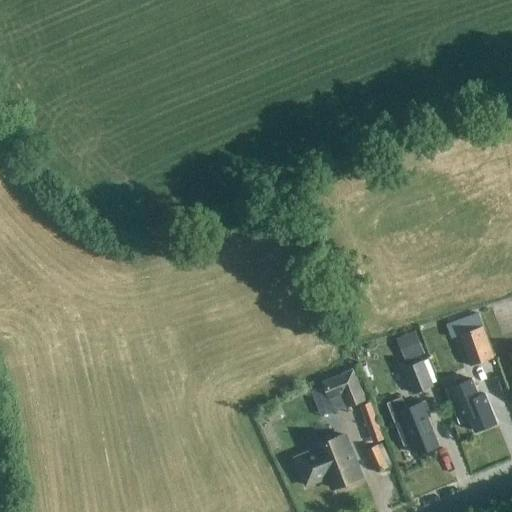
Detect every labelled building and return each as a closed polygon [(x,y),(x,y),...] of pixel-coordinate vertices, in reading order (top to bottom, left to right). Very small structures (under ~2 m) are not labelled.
[(495,358),(483,326),(459,336),(471,367),(495,358)] [(406,361),(425,354),(415,331),(397,338),(406,361)] [(415,394),(433,387),(423,361),(404,368),(415,394)] [(324,383),(330,400),(343,395),(348,408),(365,401),(353,371),(324,383)] [(477,397),(472,384),(474,383),(472,377),(454,384),(457,391),(459,389),(465,402),(464,403),(476,432),(497,423),(485,394),(477,397)] [(413,443),(418,456),(439,447),(427,419),(431,417),(425,402),(406,410),(402,399),(388,405),(405,447),(413,443)] [(351,408),(351,421),(371,419),(370,406),(351,408)] [(296,459),(307,487),(329,478),(333,489),(361,478),(345,436),(317,447),(318,450),(296,459)] [(388,468),(381,454),(378,445),(367,450),(370,459),(377,473),(388,468)]
